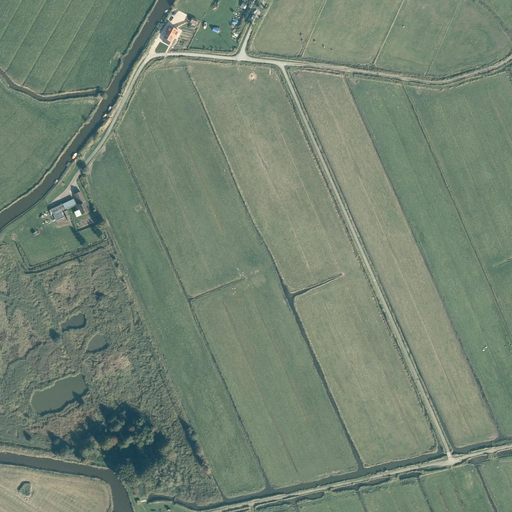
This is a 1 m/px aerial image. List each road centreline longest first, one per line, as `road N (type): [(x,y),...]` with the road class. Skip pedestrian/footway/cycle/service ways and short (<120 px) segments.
road 1 (unclassified): [(239,58),(279,65),(452,461)]
road 2 (unclassified): [(215,511),(452,461)]
road 3 (track): [(279,65),(437,83),(511,56)]
road 4 (unclassified): [(73,180),(154,55),(239,58)]
